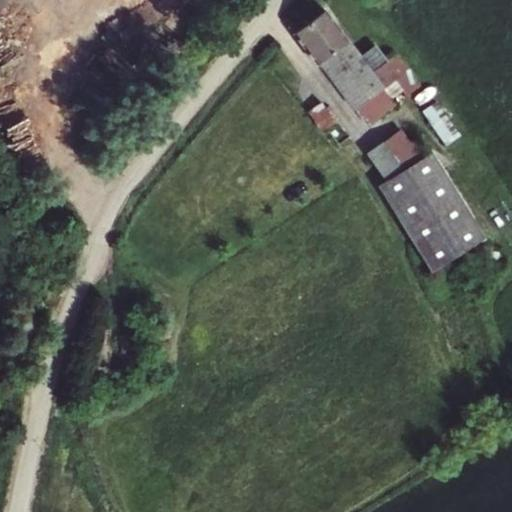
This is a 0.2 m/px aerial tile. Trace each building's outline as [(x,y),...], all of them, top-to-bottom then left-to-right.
[(324,8),(294,31),(317,64),(321,62),(367,124),(402,99),(394,85),(368,51),(360,56),(324,8)] [(376,46),(368,51),(394,85),(402,99),(408,95),(385,62),(387,61),(376,46)] [(385,62),(408,95),(421,85),(398,54),(387,61),(385,62)] [(462,138),(437,104),(422,114),(447,148),(462,138)] [(307,114),(322,134),(336,125),(322,105),(307,114)] [(405,174),(429,160),(415,143),(412,145),(402,132),(384,146),(405,174)] [(433,276),(488,242),(433,156),(429,160),(405,174),(384,146),(368,156),(387,185),(379,189),(433,276)]
